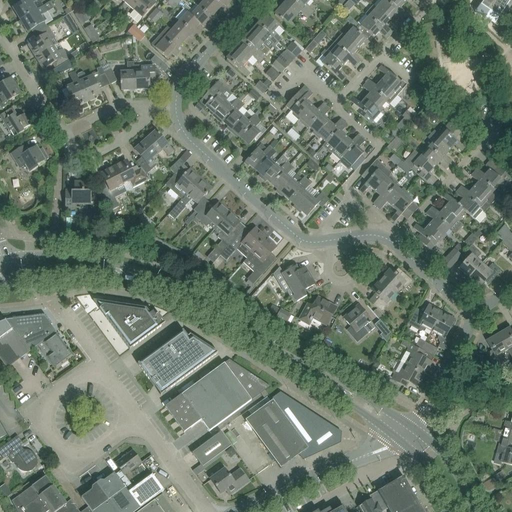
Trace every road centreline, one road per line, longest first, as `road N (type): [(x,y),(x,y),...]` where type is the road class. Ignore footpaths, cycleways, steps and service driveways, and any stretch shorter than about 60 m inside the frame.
road 1 (residential): [(311,243),(350,199),(346,185),(377,151),(338,101),(388,43)]
road 2 (secondary): [(337,388),(193,301),(121,273)]
road 3 (residential): [(311,243),(191,143),(175,111)]
road 4 (residential): [(98,367),(54,399),(45,415),(54,441),(84,452),(132,417)]
road 5 (residential): [(470,111),(494,134),(394,243)]
road 6 (residential): [(175,111),(180,83),(253,0)]
road 7 (tertiary): [(241,511),(367,456)]
road 8 (secondary): [(121,273),(88,258),(0,260)]
road 9 (residential): [(71,135),(0,34)]
road 10 (residential): [(207,511),(132,417)]
